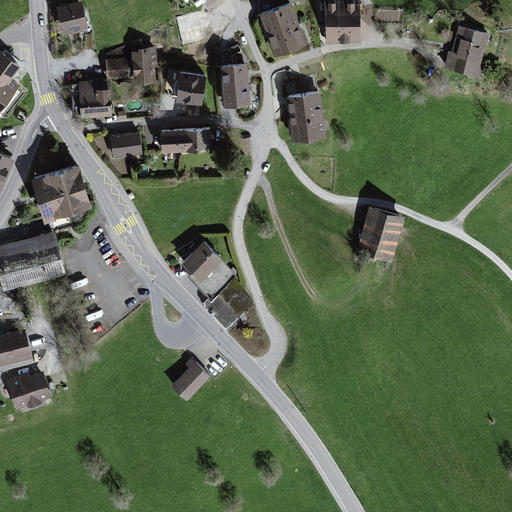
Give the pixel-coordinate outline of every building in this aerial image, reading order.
[(83,0),(57,6),(64,34),(73,32),(73,33),(84,30),(84,29),(89,28),(83,0)] [(361,0),(324,0),(327,43),(363,42),(361,0)] [(293,2),(261,13),(277,56),(309,44),(293,2)] [(202,11),(174,18),(180,46),(209,39),(202,11)] [(490,33),(459,25),(452,52),(449,51),(445,67),(481,77),(482,69),(481,67),(490,33)] [(107,58),(106,58),(108,79),(111,78),(135,77),(135,82),(157,81),(156,65),(159,65),(157,45),(140,47),(140,49),(133,50),(133,55),(127,55),(125,45),(107,52),(107,58)] [(224,65),(223,65),(226,105),(253,103),(249,63),(245,63),(244,56),(242,52),(239,45),(223,52),(224,65)] [(208,74),(182,70),(178,99),(204,103),(208,74)] [(0,103),(11,97),(6,88),(12,84),(5,72),(0,74),(0,103)] [(82,116),(82,118),(113,115),(111,78),(108,79),(80,80),(80,82),(72,83),(74,117),(82,116)] [(322,91),(288,95),(294,140),(328,135),(322,91)] [(126,111),(119,111),(119,120),(127,119),(126,111)] [(212,127),(162,130),(163,152),(214,149),(212,127)] [(141,131),(111,135),(114,158),(144,154),(141,131)] [(0,187),(2,189),(16,158),(0,151),(0,187)] [(80,163),(32,178),(45,221),(93,206),(80,163)] [(404,212),(369,202),(357,249),(392,260),(404,212)] [(56,230),(0,244),(0,271),(5,290),(67,275),(56,230)] [(205,240),(183,262),(193,272),(189,277),(209,297),(206,301),(206,307),(227,328),(254,302),(236,275),(222,260),(223,259),(205,240)] [(25,325),(0,331),(0,371),(7,370),(5,362),(32,356),(25,325)] [(190,367),(173,385),(188,400),(212,376),(193,357),(186,363),(190,367)] [(29,370),(7,378),(17,406),(27,403),(28,404),(42,399),(42,397),(52,394),(44,368),(30,373),(29,370)]
